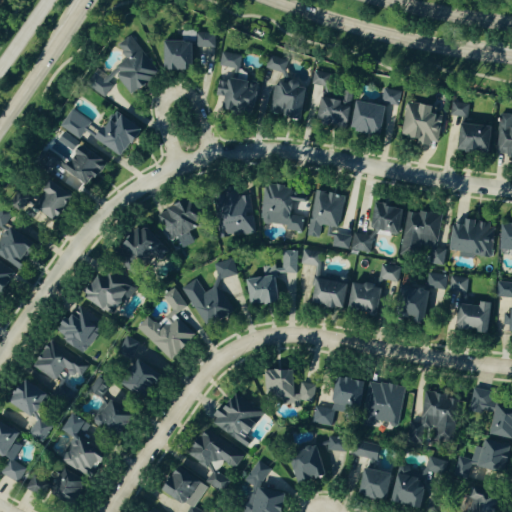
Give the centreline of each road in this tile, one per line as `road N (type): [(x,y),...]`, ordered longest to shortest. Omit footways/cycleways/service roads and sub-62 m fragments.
road 1 (residential): [(511,189),(288,150),(174,163),(84,236),(0,355)]
road 2 (residential): [(124,488),(201,371),(254,336),(279,331),(511,370)]
road 3 (tertiary): [(265,0),(408,43),(511,58)]
road 4 (residential): [(174,163),(160,118),(163,98),(177,93),(192,100),(211,156)]
road 5 (secondary): [(0,128),(85,0)]
road 6 (tertiary): [(511,26),(380,0)]
